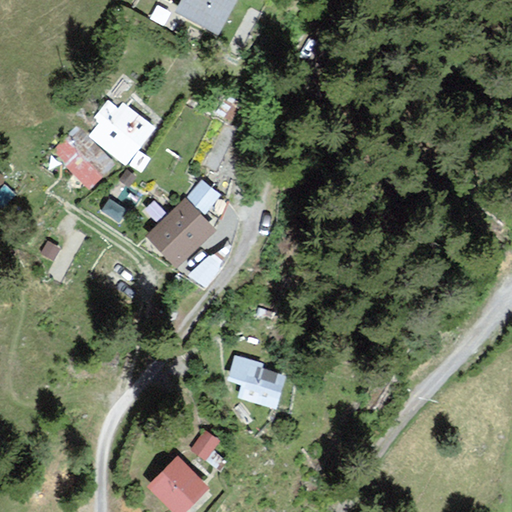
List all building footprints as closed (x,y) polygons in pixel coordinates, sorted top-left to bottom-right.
[(233,0),(183,0),(177,12),(216,33),(233,0)] [(152,128),(124,105),(119,110),(109,102),(96,118),(103,125),(96,134),(126,159),(152,128)] [(112,164),(76,130),(55,152),(91,186),(112,164)] [(217,194),(203,181),(189,197),(203,210),(217,194)] [(212,228),(186,201),(149,236),(175,263),(212,228)] [(261,371),(263,365),(238,358),(231,381),(243,384),(239,396),(276,407),(285,378),(261,371)] [(208,453),(219,434),(205,426),(194,446),(208,453)] [(178,511),(206,487),(181,460),(150,488),(172,511),(178,511)]
